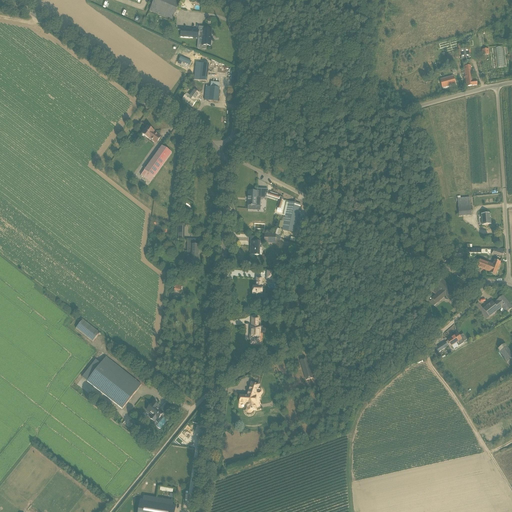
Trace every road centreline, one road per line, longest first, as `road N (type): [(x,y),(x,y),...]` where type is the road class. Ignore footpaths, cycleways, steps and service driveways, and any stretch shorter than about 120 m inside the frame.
road 1 (unclassified): [(198,511),(217,382),(223,159)]
road 2 (unclassified): [(510,283),(484,285),(436,268),(223,159)]
road 3 (unclassified): [(497,86),(401,114),(233,139)]
road 4 (unclassified): [(216,148),(10,0)]
road 5 (track): [(433,343),(378,387),(356,417),(352,511)]
road 6 (unclassified): [(510,283),(497,86)]
road 7 (track): [(511,493),(429,365),(433,343)]
road 8 (track): [(217,382),(111,511)]
road 9 (unclassified): [(233,139),(245,0)]
